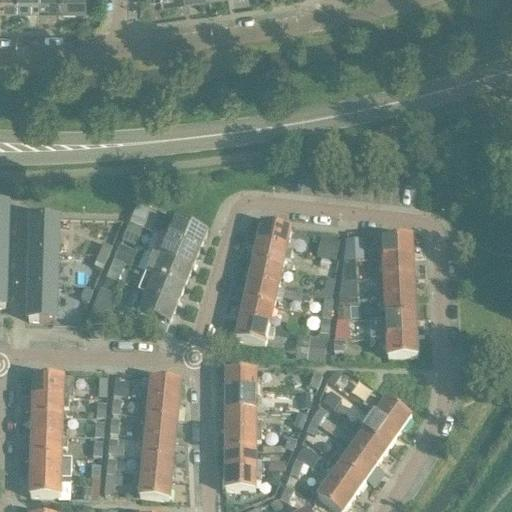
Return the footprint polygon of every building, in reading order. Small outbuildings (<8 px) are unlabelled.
[(0,208),(0,242),(9,243),(10,209),(0,208)] [(131,225),(151,233),(157,220),(147,216),(149,212),(139,208),(131,225)] [(29,222),(28,257),(60,258),(60,223),(29,222)] [(177,223),(169,242),(200,255),(208,236),(177,223)] [(122,243),(138,249),(145,233),(129,226),(122,243)] [(262,227),(258,246),(294,254),(296,244),(289,243),(291,233),(262,227)] [(154,258),(162,261),(192,273),(200,255),(169,242),(162,239),(154,258)] [(316,259),(336,263),(340,243),(320,239),(316,259)] [(377,253),(378,263),(413,261),(412,241),(382,243),(383,253),(377,253)] [(9,243),(0,242),(0,276),(8,277),(9,243)] [(347,244),(345,265),(355,264),(364,264),(364,243),(347,244)] [(258,246),(254,266),(282,272),(284,262),(291,264),(294,254),(258,246)] [(112,251),(104,248),(99,259),(107,262),(112,251)] [(115,263),(132,270),(138,256),(120,249),(115,263)] [(59,291),(60,258),(28,257),(28,290),(59,291)] [(147,276),(154,279),(185,292),(192,273),(162,261),(154,258),(147,276)] [(107,262),(99,259),(95,270),(102,273),(107,262)] [(384,273),(384,283),(414,281),(413,261),(378,263),(378,273),(384,273)] [(107,282),(118,286),(125,269),(114,264),(107,282)] [(345,265),(342,285),(357,284),(355,264),(345,265)] [(254,266),(249,285),(278,292),(282,272),(254,266)] [(325,280),(335,282),(336,275),(327,272),(325,280)] [(145,276),(138,294),(177,310),(185,292),(154,279),(147,276),(145,276)] [(379,293),(380,303),(414,301),(414,281),(384,283),(385,293),(379,293)] [(323,300),(332,302),(335,284),(327,283),(323,300)] [(342,285),(340,304),(358,304),(357,284),(342,285)] [(249,285),(245,305),(273,311),(276,301),(283,303),(285,293),(278,292),(249,285)] [(28,290),(27,327),(57,329),(59,291),(28,290)] [(93,295),(85,292),(80,303),(88,306),(93,295)] [(88,328),(107,330),(119,302),(100,294),(88,328)] [(177,310),(138,294),(130,313),(152,322),(169,329),(177,310)] [(386,313),(386,323),(415,321),(414,301),(380,303),(380,313),(386,313)] [(321,321),(323,321),(329,323),(333,306),(325,304),(321,321)] [(241,323),(241,324),(269,331),(273,311),(245,305),(243,314),(238,313),(236,322),(241,323)] [(359,310),(350,310),(350,323),(360,323),(359,310)] [(339,311),(338,323),(349,322),(348,311),(339,311)] [(371,343),(382,343),(416,341),(424,341),(424,331),(416,332),(415,321),(386,323),(370,323),(371,343)] [(152,322),(148,333),(167,335),(169,329),(152,322)] [(331,324),(323,322),(320,337),(327,338),(331,324)] [(269,331),(241,324),(236,344),(265,350),(267,340),(274,342),(276,332),(269,331)] [(337,326),(335,344),(350,344),(349,325),(337,326)] [(306,364),(310,341),(299,339),(295,362),(306,364)] [(310,341),(306,364),(324,367),(328,344),(310,341)] [(416,341),(382,343),(382,353),(388,353),(388,363),(417,361),(416,341)] [(335,345),(335,353),(347,352),(347,344),(335,345)] [(227,375),(226,395),(263,395),(263,385),(256,385),(256,375),(246,375),(227,375)] [(335,376),(328,385),(334,389),(341,380),(335,376)] [(311,389),(318,389),(319,377),(315,377),(311,377),(311,389)] [(34,381),(34,401),(70,402),(75,402),(76,382),(34,381)] [(99,402),(107,403),(108,382),(100,382),(99,402)] [(145,392),(144,402),(179,406),(181,386),(152,383),(151,393),(145,392)] [(114,400),(128,401),(129,387),(115,386),(114,400)] [(320,404),(334,415),(341,403),(327,394),(320,404)] [(226,395),(226,415),(255,415),(255,405),(263,405),(263,395),(226,395)] [(299,412),(309,412),(310,397),(300,397),(299,412)] [(34,401),(33,421),(62,422),(63,412),(70,412),(70,402),(34,401)] [(149,413),(148,423),(177,426),(179,406),(144,402),(143,412),(149,413)] [(112,418),(120,419),(122,404),(114,403),(112,418)] [(377,409),(371,417),(400,438),(411,421),(387,404),(382,412),(377,409)] [(97,422),(106,423),(107,409),(98,408),(97,422)] [(371,417),(358,409),(348,425),(359,434),(365,425),(371,417)] [(312,423),(320,429),(329,417),(321,411),(312,423)] [(226,434),(226,435),(263,435),(263,425),(255,425),(255,415),(226,415),(226,425),(221,425),(221,434),(226,434)] [(370,429),(364,437),(389,454),(400,438),(371,417),(365,425),(370,429)] [(294,431),(302,434),(307,421),(299,418),(294,431)] [(33,421),(33,441),(62,442),(62,422),(33,421)] [(110,438),(118,439),(120,424),(112,423),(110,438)] [(141,432),(140,442),(175,445),(177,426),(148,423),(147,433),(141,432)] [(309,432),(318,439),(323,433),(314,426),(309,432)] [(95,442),(104,443),(104,428),(96,428),(95,442)] [(226,435),(226,455),(255,455),(255,445),(262,445),(263,435),(226,435)] [(354,442),(348,450),(378,471),(389,454),(364,437),(358,445),(354,442)] [(283,451),(292,455),(297,444),(288,440),(283,451)] [(33,441),(32,461),(61,462),(61,452),(69,452),(69,442),(62,442),(33,441)] [(145,453),(144,462),(173,465),(175,445),(140,442),(139,452),(145,453)] [(108,458),(116,459),(118,443),(110,443),(108,458)] [(94,462),(102,463),(103,447),(94,447),(94,462)] [(347,461),(341,470),(366,487),(378,471),(348,450),(342,458),(347,461)] [(296,463),(313,474),(321,462),(304,451),(304,452),(296,463)] [(226,455),(226,475),(262,475),(262,465),(255,465),(255,455),(226,455)] [(32,461),(31,481),(60,482),(72,482),(73,462),(61,462),(32,461)] [(107,480),(115,481),(116,463),(108,462),(107,480)] [(137,472),(136,482),(171,485),(173,465),(144,462),(143,472),(137,472)] [(268,474),(285,474),(285,462),(268,462),(268,474)] [(290,479),(297,483),(299,476),(306,479),(309,471),(303,469),(304,468),(296,465),(290,479)] [(92,481),(96,482),(100,482),(101,470),(93,469),(92,481)] [(331,474),(325,483),(355,504),(366,487),(341,470),(335,478),(331,474)] [(262,475),(226,475),(226,495),(255,495),(255,485),(262,485),(262,475)] [(270,487),(275,487),(280,487),(280,475),(270,475),(270,487)] [(106,499),(114,500),(115,489),(115,481),(107,480),(106,499)] [(60,482),(31,481),(31,501),(60,502),(60,482)] [(171,485),(136,482),(135,492),(141,492),(140,502),(169,505),(171,485)] [(92,506),(98,506),(100,484),(92,483),(92,506)] [(349,511),(355,504),(325,483),(319,491),(324,494),(318,502),(332,511),(349,511)] [(280,504),(289,508),(296,495),(287,490),(280,504)]
